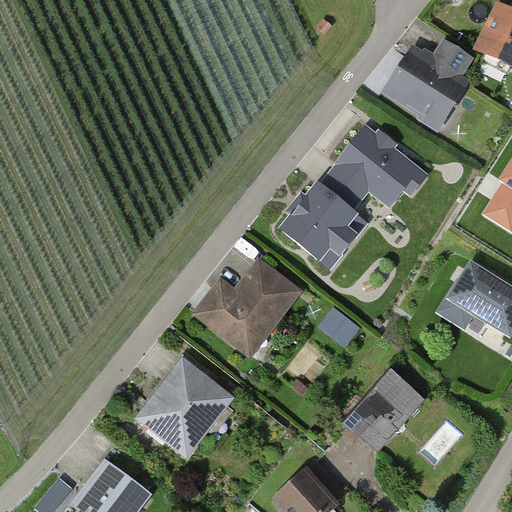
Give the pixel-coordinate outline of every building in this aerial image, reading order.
[(511,15),(499,9),(480,50),(511,64),(511,15)] [(433,64),(414,53),(389,94),(440,126),(466,86),(458,81),(471,60),(446,44),(433,64)] [(366,129),(337,164),(362,184),(371,191),(391,207),(406,189),(399,183),(412,166),(366,129)] [(511,167),(485,214),(511,229),(511,167)] [(319,187),(283,232),(319,261),(330,247),(336,252),(350,235),(345,230),(356,216),(353,213),(371,191),(362,184),(344,207),(319,187)] [(226,283),(197,319),(253,364),(306,297),(263,263),(239,293),(226,283)] [(511,334),(511,293),(472,269),(452,301),(510,337),(511,334)] [(237,405),(184,364),(136,426),(190,467),(237,405)] [(419,397),(390,371),(343,423),(378,454),(400,430),(394,425),(419,397)] [(75,511),(142,511),(150,502),(107,468),(73,511),(75,511)] [(307,472),(276,500),(287,511),(331,511),(338,506),(307,472)] [(43,511),(54,511),(74,486),(59,476),(37,507),(43,511)]
